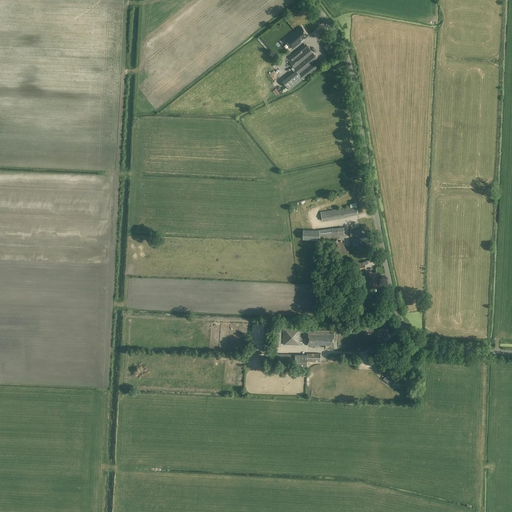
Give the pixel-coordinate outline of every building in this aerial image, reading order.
[(277,39),(292,31),(287,21),(265,33),(272,47),(279,43),(277,39)] [(295,31),(284,39),(292,49),(303,41),(305,40),(304,39),(308,35),(301,27),(295,31)] [(288,58),(288,61),(289,62),(295,69),(303,79),(304,80),(323,64),(305,43),(299,48),(300,49),(294,54),(288,58)] [(303,79),(295,69),(281,80),(289,90),(303,79)] [(350,207),(320,212),(322,221),(358,214),(356,207),(350,208),(350,207)] [(332,228),(319,230),(303,230),(303,239),(319,240),(319,239),(332,237),(332,238),(344,236),(343,227),(332,228)] [(370,236),(351,239),(353,249),(372,246),(372,243),(372,238),(371,238),(370,236)] [(336,244),(339,248),(337,250),(341,257),(348,252),(341,240),(339,242),(337,239),(334,241),(336,244)] [(352,254),(354,261),(368,258),(366,251),(352,254)] [(366,272),(369,288),(379,286),(376,272),(372,273),(371,271),(366,272)] [(329,324),(308,323),(308,346),(328,346),(328,345),(334,345),(334,333),(329,333),(329,324)] [(300,328),(283,328),(283,345),(299,345),(300,328)] [(320,362),(320,354),(307,353),(307,361),(320,362)] [(294,367),(307,367),(307,355),(295,355),(295,359),(294,367)]
